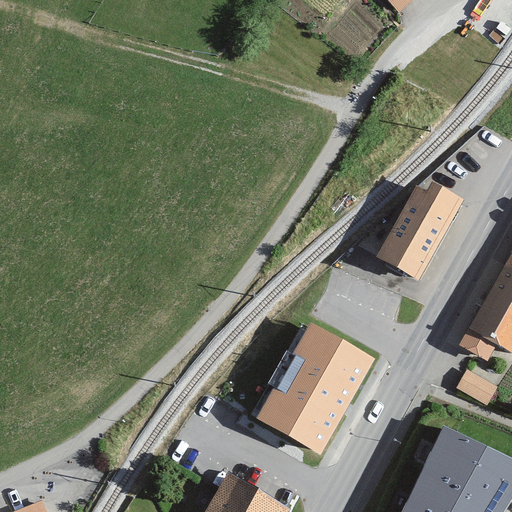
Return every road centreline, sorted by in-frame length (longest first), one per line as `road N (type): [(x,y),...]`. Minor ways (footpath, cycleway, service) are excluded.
road 1 (residential): [(0,476),(103,421),(206,321),(285,219),(391,53),(451,0)]
road 2 (primary): [(511,179),(326,511)]
